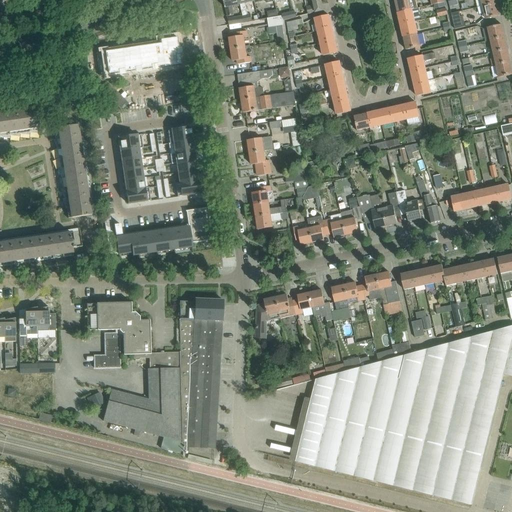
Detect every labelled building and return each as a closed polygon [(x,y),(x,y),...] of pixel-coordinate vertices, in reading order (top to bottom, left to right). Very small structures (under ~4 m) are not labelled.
[(232,6),(240,4),(239,0),(223,0),(227,17),(234,15),(232,6)] [(255,2),(254,0),(239,0),(240,4),(242,11),(243,15),(244,22),(252,20),(251,14),(250,14),(248,14),(247,10),(246,6),(245,3),(254,1),(254,3),(255,2)] [(312,0),(314,6),(306,7),(308,14),(323,11),(320,0),(312,0)] [(417,8),(415,0),(395,0),(398,13),(412,10),(417,8)] [(500,16),(497,3),(483,7),(478,8),(479,14),(484,13),(486,19),(500,16)] [(447,14),(445,8),(437,11),(438,16),(447,14)] [(282,13),(282,16),(283,19),(296,17),(295,10),(282,13)] [(414,22),(412,10),(398,13),(400,25),(414,22)] [(465,26),(463,15),(460,16),(459,12),(451,14),(454,29),(465,26)] [(244,22),(243,15),(227,18),(229,24),(244,22)] [(318,31),(332,28),(329,15),(315,18),(316,24),(311,26),(313,32),(318,31)] [(282,26),(283,25),(283,19),(282,16),(274,18),(275,27),(282,26)] [(275,27),(274,18),(267,19),(268,28),(275,27)] [(302,19),(286,22),(288,32),(294,31),(299,30),(298,25),(304,24),(302,19)] [(417,34),(414,22),(400,25),(403,37),(417,34)] [(285,41),(283,25),(275,27),(278,42),(285,41)] [(505,37),(502,25),(488,28),(490,41),(505,37)] [(318,31),(320,43),(334,40),(332,28),(318,31)] [(229,38),(231,50),(245,47),(244,38),(247,37),(246,31),(233,34),(234,37),(229,38)] [(420,47),(417,34),(403,37),(406,50),(420,47)] [(507,50),(505,37),(490,41),(493,53),(507,50)] [(160,44),(96,53),(100,76),(135,71),(135,70),(134,68),(140,67),(141,70),(152,69),(151,68),(151,66),(157,65),(157,68),(163,67),(163,68),(180,66),(181,66),(181,65),(179,54),(178,54),(178,55),(176,55),(175,49),(177,49),(179,49),(178,48),(177,39),(177,38),(176,38),(160,40),(159,40),(159,41),(160,41),(160,44)] [(334,40),(320,43),(323,56),(337,53),(334,40)] [(245,47),(231,50),(232,61),(237,61),(238,65),(251,63),(250,57),(247,57),(245,47)] [(457,55),(455,51),(451,48),(448,48),(451,62),(458,61),(457,55)] [(510,62),(507,50),(493,53),(495,58),(491,59),(492,66),(496,65),(510,62)] [(424,62),(435,59),(434,53),(408,59),(411,71),(425,68),(424,62)] [(342,74),(339,62),(325,65),(328,78),(342,74)] [(511,74),(511,70),(510,62),(496,65),(499,78),(511,74)] [(428,81),(425,68),(411,71),(414,84),(428,81)] [(239,89),(241,101),(265,97),(264,97),(263,88),(258,87),(257,82),(262,79),(270,78),(274,74),(273,70),(261,71),(237,75),(239,85),(244,84),(244,88),(239,89)] [(345,87),(342,74),(328,78),(330,85),(331,90),(345,87)] [(431,93),(428,81),(414,84),(417,96),(431,93)] [(109,84),(102,91),(120,109),(127,102),(109,84)] [(348,99),(345,87),(331,90),(334,102),(348,99)] [(55,129),(52,130),(55,139),(53,140),(57,149),(55,150),(58,159),(56,160),(60,168),(58,169),(61,178),(59,179),(63,188),(61,189),(64,198),(62,199),(66,209),(67,209),(68,218),(68,219),(91,215),(78,125),(76,126),(75,123),(78,123),(76,112),(74,113),(73,111),(76,110),(74,98),(72,99),(71,97),(74,96),(73,91),(55,94),(56,97),(55,98),(47,90),(43,94),(51,102),(51,106),(53,114),(55,113),(55,115),(53,116),(54,127),(57,126),(57,128),(55,129)] [(265,97),(241,101),(243,113),(295,105),(294,92),(264,97),(265,97)] [(351,112),(348,99),(334,102),(337,115),(351,112)] [(419,117),(416,103),(403,106),(407,120),(419,117)] [(407,120),(403,106),(391,108),(394,122),(407,120)] [(0,137),(10,138),(10,136),(19,137),(20,135),(29,136),(29,133),(39,134),(39,131),(40,131),(36,108),(0,113),(0,137)] [(394,122),(391,108),(379,111),(382,125),(394,122)] [(382,125),(379,111),(367,114),(370,128),(382,125)] [(369,128),(366,114),(354,117),(357,131),(369,128)] [(296,118),(284,120),(283,120),(284,127),(290,126),(298,125),(296,118)] [(511,123),(502,126),(504,136),(511,133),(511,123)] [(190,128),(168,131),(169,144),(192,140),(192,138),(193,138),(193,137),(192,137),(190,128)] [(422,130),(414,132),(415,135),(417,141),(424,140),(422,130)] [(141,135),(118,138),(120,148),(119,148),(120,148),(120,151),(141,148),(143,148),(141,135)] [(247,141),(249,154),(264,151),(272,150),(270,137),(247,141)] [(169,144),(168,144),(170,154),(193,151),(192,140),(169,144)] [(385,142),(373,144),(375,151),(387,148),(385,142)] [(375,151),(373,144),(369,145),(369,144),(358,146),(360,154),(375,151)] [(417,144),(404,147),(407,154),(420,151),(417,144)] [(141,148),(120,151),(122,161),(140,158),(143,158),(141,148)] [(193,151),(170,154),(172,164),(176,163),(195,161),(193,151)] [(264,151),(249,154),(251,165),(256,164),(258,176),(271,174),(269,161),(265,161),(264,151)] [(140,158),(122,161),(123,171),(142,169),(140,158)] [(195,161),(176,163),(178,174),(196,171),(195,161)] [(142,169),(123,171),(125,181),(143,179),(142,169)] [(196,171),(178,174),(179,184),(198,181),(196,171)] [(424,197),(428,214),(430,224),(441,221),(437,206),(433,207),(430,195),(429,195),(421,174),(415,177),(422,197),(424,197)] [(307,187),(306,175),(284,178),(285,184),(295,183),(296,189),(307,187)] [(143,179),(125,181),(126,191),(145,189),(147,188),(146,178),(143,179)] [(179,184),(175,184),(177,197),(200,194),(198,181),(179,184)] [(442,188),(441,181),(434,182),(436,190),(442,188)] [(509,185),(497,188),(500,202),(511,199),(509,185)] [(254,205),(269,203),(274,202),(272,191),(271,191),(270,186),(256,188),(257,192),(252,193),(254,205)] [(126,194),(125,194),(126,195),(127,195),(128,204),(151,201),(149,188),(147,188),(145,189),(126,191),(126,194)] [(497,188),(486,190),(489,204),(500,202),(497,188)] [(486,190),(475,193),(478,207),(489,204),(486,190)] [(405,191),(396,193),(400,213),(406,212),(408,222),(422,219),(418,201),(408,203),(405,191)] [(391,206),(382,208),(386,227),(397,224),(395,214),(400,213),(396,193),(388,194),(391,206)] [(475,193),(463,195),(466,209),(478,207),(475,193)] [(386,227),(382,208),(379,194),(370,196),(370,195),(357,198),(360,207),(363,217),(364,221),(373,219),(375,229),(386,227)] [(466,209),(463,195),(451,198),(452,200),(452,201),(453,204),(453,205),(454,212),(466,209)] [(357,219),(363,217),(357,198),(349,200),(352,209),(354,208),(357,219)] [(286,213),(285,207),(270,209),(269,203),(254,205),(256,217),(274,214),(280,214),(282,213),(286,213)] [(189,227),(116,238),(118,254),(132,252),(133,255),(192,246),(191,243),(212,240),(207,208),(186,211),(189,227)] [(274,214),(256,217),(258,230),(272,228),(271,220),(275,219),(275,217),(274,214)] [(355,218),(342,220),(346,236),(358,233),(355,218)] [(346,236),(342,220),(333,223),(332,219),(326,221),(329,234),(333,234),(334,238),(346,236)] [(319,226),(309,228),(313,243),(324,240),(323,236),(327,235),(324,221),(318,222),(319,226)] [(313,243),(309,228),(300,230),(299,227),(293,229),(294,232),(296,242),(300,241),(301,246),(313,243)] [(0,266),(73,256),(72,248),(82,247),(79,228),(79,231),(0,242),(0,266)] [(187,253),(183,253),(184,259),(185,264),(189,263),(194,262),(193,258),(192,252),(187,253)] [(511,271),(508,256),(497,258),(501,274),(511,271)] [(494,259),(484,261),(487,277),(498,274),(494,259)] [(484,261),(474,264),(477,279),(487,277),(484,261)] [(474,264),(464,266),(467,281),(477,279),(474,264)] [(442,265),(432,268),(435,283),(445,281),(443,271),(442,265)] [(464,266),(454,268),(457,284),(467,281),(464,266)] [(432,268),(421,270),(425,285),(435,283),(432,268)] [(454,268),(443,271),(445,281),(446,286),(457,284),(454,268)] [(421,270),(411,272),(415,288),(425,285),(421,270)] [(376,275),(380,290),(385,288),(389,304),(401,301),(396,282),(391,283),(389,272),(376,275)] [(415,288),(411,272),(401,275),(404,290),(415,288)] [(370,292),(380,290),(376,275),(365,278),(366,282),(362,283),(366,300),(370,299),(370,292)] [(356,283),(344,285),(347,300),(357,298),(358,301),(364,300),(361,287),(357,288),(356,283)] [(347,300),(344,285),(332,288),(337,311),(349,308),(347,300)] [(309,293),(312,308),(315,317),(321,316),(321,318),(325,317),(326,321),(333,320),(332,314),(330,304),(325,305),(322,290),(309,293)] [(303,310),(312,308),(309,293),(297,296),(298,298),(294,299),(298,315),(303,314),(303,310)] [(287,295),(275,298),(280,318),(295,314),(294,309),(292,299),(288,300),(287,295)] [(492,296),(486,298),(482,299),(483,304),(486,320),(496,318),(493,304),(492,296)] [(280,318),(275,298),(264,300),(265,304),(257,306),(256,338),(266,338),(267,321),(280,318)] [(179,319),(179,320),(222,322),(223,306),(223,300),(218,300),(195,299),(195,302),(179,301),(180,319),(179,319)] [(140,359),(149,358),(150,359),(150,353),(149,320),(139,320),(139,317),(135,313),(131,313),(131,303),(96,304),(86,304),(87,330),(115,330),(115,333),(104,333),(104,355),(93,355),(94,369),(121,368),(120,338),(123,338),(124,355),(134,354),(134,359),(135,360),(138,360),(140,359)] [(37,331),(37,307),(25,310),(25,320),(19,320),(19,347),(20,347),(20,346),(26,346),(26,335),(38,335),(37,331)] [(37,307),(37,331),(55,331),(55,314),(49,314),(48,307),(37,309),(37,307)] [(420,312),(421,318),(422,318),(425,330),(432,329),(429,316),(426,317),(425,311),(420,312)] [(4,318),(4,342),(15,342),(15,318),(4,320),(4,318)] [(180,353),(182,443),(183,451),(188,451),(189,447),(215,449),(222,322),(179,320),(180,353)] [(425,335),(421,320),(411,322),(415,338),(425,335)] [(296,461),(471,505),(504,374),(511,376),(511,326),(395,358),(379,362),(316,379),(296,461)] [(392,346),(393,350),(395,356),(412,352),(409,342),(392,346)] [(392,349),(376,353),(379,362),(395,358),(392,349)] [(150,359),(149,358),(149,369),(147,369),(148,399),(111,390),(103,421),(164,438),(169,439),(179,441),(181,442),(181,443),(182,443),(180,353),(150,353),(150,359)] [(361,366),(359,357),(343,361),(344,363),(345,370),(361,366)] [(325,368),(327,375),(345,370),(344,363),(325,368)] [(38,364),(29,364),(29,374),(38,374),(38,364)] [(39,364),(38,364),(38,374),(55,373),(55,364),(39,364)] [(293,379),(294,384),(311,380),(309,374),(293,379)] [(275,382),(277,388),(293,384),(291,378),(275,382)] [(247,381),(247,388),(257,385),(255,379),(247,381)] [(89,398),(93,408),(105,403),(101,393),(89,398)] [(38,420),(50,423),(52,417),(40,414),(38,420)]
